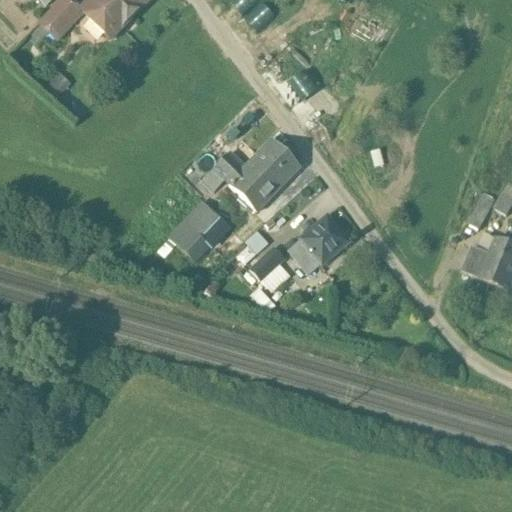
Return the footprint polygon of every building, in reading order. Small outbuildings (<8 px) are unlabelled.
[(144,0),(89,0),(85,5),(79,0),(60,0),(43,21),(62,38),(86,12),(114,37),(144,0)] [(74,85),(62,73),(50,86),(63,98),(74,85)] [(250,163),(234,149),(216,169),(261,213),(304,164),(276,137),(250,163)] [(511,214),(511,183),(502,197),(489,190),(471,222),(487,230),(497,209),(511,216),(511,214)] [(239,215),(226,202),(185,245),(198,260),(239,215)] [(265,228),(282,246),(294,234),(277,216),(265,228)] [(350,243),(327,218),(298,243),(321,269),(350,243)] [(226,265),(235,275),(271,245),(262,235),(226,265)] [(511,285),(511,247),(496,241),(479,283),(508,294),(511,285)] [(287,257),(277,246),(255,268),(265,279),(287,257)]
